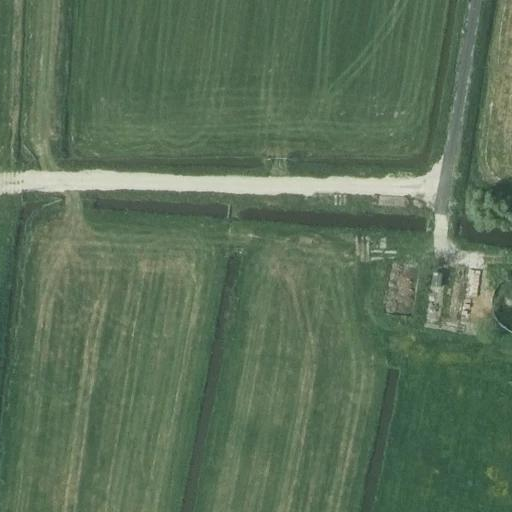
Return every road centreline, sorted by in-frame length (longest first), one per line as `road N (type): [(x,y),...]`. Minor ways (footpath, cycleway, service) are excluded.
road 1 (track): [(45,183),(445,192)]
road 2 (unclassified): [(439,246),(476,0)]
